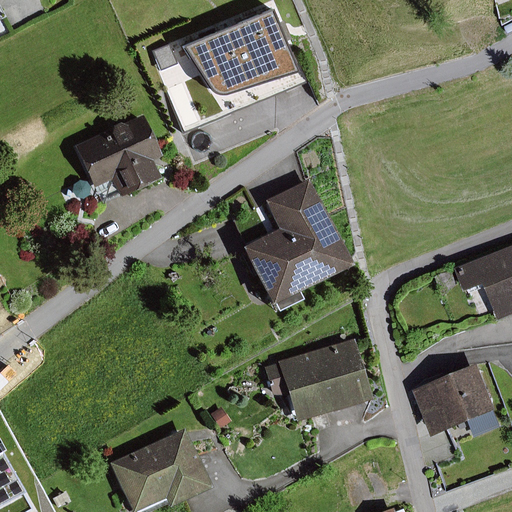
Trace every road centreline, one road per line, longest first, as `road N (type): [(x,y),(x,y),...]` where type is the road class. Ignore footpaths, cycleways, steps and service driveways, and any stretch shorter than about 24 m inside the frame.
road 1 (residential): [(511,43),(334,110),(0,342)]
road 2 (residential): [(430,511),(386,297),(390,284),(417,267),(511,233)]
